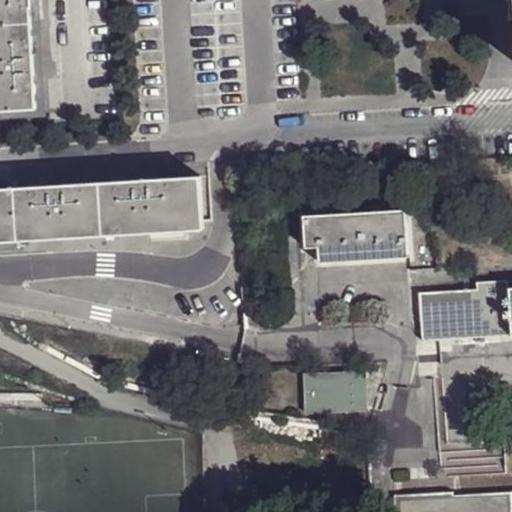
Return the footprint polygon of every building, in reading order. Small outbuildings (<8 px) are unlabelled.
[(0,0),(0,27),(35,25),(35,12),(37,12),(36,2),(34,3),(34,0),(0,0)] [(0,116),(43,114),(39,38),(37,38),(35,25),(0,27),(0,116)] [(511,170),(485,173),(486,193),(511,191),(511,170)] [(103,235),(205,229),(206,221),(203,175),(102,182),(103,235)] [(102,182),(16,188),(19,241),(103,235),(102,182)] [(19,241),(16,188),(0,188),(0,244),(19,243),(19,241)] [(408,256),(406,207),(390,209),(390,221),(317,227),(318,246),(319,262),(408,256)] [(301,216),(302,228),(317,227),(390,221),(390,209),(301,216)] [(303,246),(318,246),(317,227),(302,228),(303,246)] [(458,239),(437,240),(439,266),(460,265),(458,239)] [(511,332),(511,300),(511,284),(511,278),(478,280),(479,286),(421,291),(424,339),(441,338),(511,332)] [(360,364),(299,365),(301,404),(362,401),(360,364)] [(392,511),(511,511),(511,491),(453,495),(452,491),(392,494),(392,511)]
